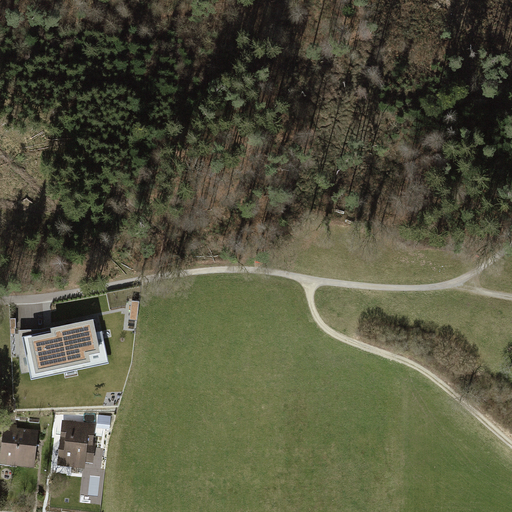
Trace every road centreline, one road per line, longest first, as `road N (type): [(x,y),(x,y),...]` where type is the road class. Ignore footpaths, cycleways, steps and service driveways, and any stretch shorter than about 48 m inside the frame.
road 1 (track): [(310,279),(214,270),(0,299)]
road 2 (track): [(511,444),(416,366),(333,333),(314,311),(310,279)]
road 3 (track): [(451,283),(389,288),(310,279)]
